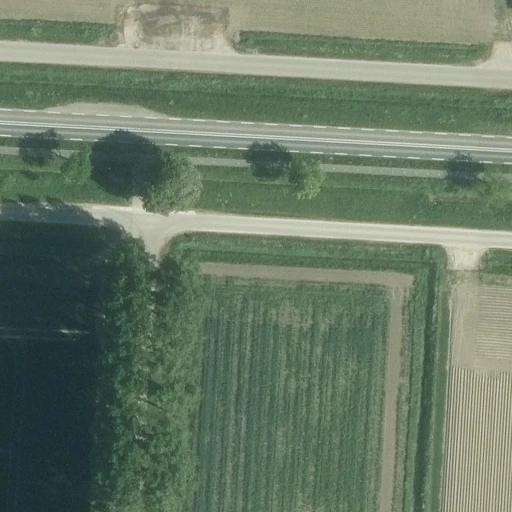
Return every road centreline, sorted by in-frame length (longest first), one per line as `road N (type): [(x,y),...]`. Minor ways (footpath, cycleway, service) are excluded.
road 1 (unclassified): [(511,80),(0,51)]
road 2 (unclassified): [(511,240),(0,212)]
road 3 (primary): [(511,148),(0,123)]
